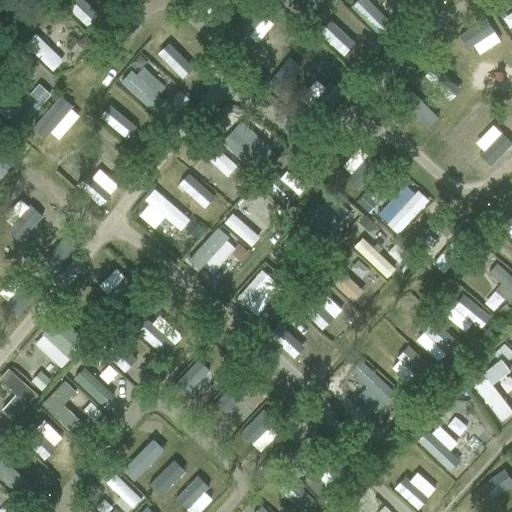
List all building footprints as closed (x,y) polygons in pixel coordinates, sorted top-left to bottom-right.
[(76,0),(67,7),(85,31),(106,15),(94,0),(76,0)] [(303,0),(316,9),(322,0),(303,0)] [(369,0),(356,0),(350,6),(379,38),(393,25),(369,0)] [(508,67),(511,63),(511,46),(491,21),(478,31),(508,67)] [(350,65),(370,47),(346,22),(326,40),(350,65)] [(144,52),(178,84),(198,63),(163,31),(144,52)] [(24,44),(52,71),(63,60),(35,33),(24,44)] [(85,37),(81,42),(81,47),(86,51),(93,44),(85,37)] [(19,51),(14,58),(23,66),(28,60),(19,51)] [(139,56),(133,63),(137,66),(142,66),(146,62),(139,56)] [(464,104),(479,89),(453,64),(438,79),(464,104)] [(35,81),(10,120),(24,129),(49,90),(35,81)] [(63,122),(77,105),(64,94),(30,134),(50,151),(70,128),(63,122)] [(128,143),(139,131),(105,100),(94,113),(128,143)] [(427,128),(439,116),(424,101),(412,114),(427,128)] [(488,102),(462,133),(486,153),(511,123),(488,102)] [(244,124),(225,144),(249,167),(268,147),(244,124)] [(275,138),(267,146),(275,153),(283,145),(275,138)] [(225,178),(237,166),(209,139),(197,152),(225,178)] [(352,189),(369,161),(342,145),(325,173),(352,189)] [(85,193),(107,173),(88,153),(66,173),(85,193)] [(290,199),(301,189),(282,169),(271,179),(290,199)] [(242,173),(236,181),(245,189),(251,181),(242,173)] [(177,196),(192,210),(199,203),(216,219),(227,207),(195,177),(177,196)] [(396,234),(428,202),(407,182),(376,215),(396,234)] [(178,232),(190,219),(156,188),(135,211),(154,229),(164,219),(178,232)] [(241,202),(222,222),(250,247),(268,227),(241,202)] [(365,216),(359,223),(367,230),(373,224),(365,216)] [(191,222),(186,228),(195,236),(201,230),(191,222)] [(216,226),(186,260),(200,272),(230,238),(216,226)] [(37,230),(17,250),(27,261),(37,251),(52,267),(63,256),(37,230)] [(410,231),(404,238),(412,245),(418,238),(410,231)] [(362,236),(352,247),(386,279),(396,269),(362,236)] [(453,238),(431,261),(444,273),(466,249),(453,238)] [(326,239),(318,248),(324,254),(332,245),(326,239)] [(238,245),(233,251),(233,256),(239,261),(247,253),(238,245)] [(343,248),(338,254),(345,260),(350,255),(343,248)] [(505,298),(511,303),(511,302),(511,275),(492,257),(483,267),(500,284),(484,301),(494,310),(505,298)] [(76,290),(98,304),(115,279),(92,265),(76,290)] [(261,269),(234,298),(248,311),(276,282),(261,269)] [(0,273),(0,289),(15,302),(23,291),(0,273)] [(349,276),(337,288),(353,303),(364,291),(349,276)] [(287,288),(279,296),(287,304),(295,296),(287,288)] [(453,300),(477,326),(487,316),(463,291),(453,300)] [(326,334),(337,324),(318,304),(307,314),(326,334)] [(504,305),(498,312),(504,318),(511,312),(504,305)] [(267,335),(287,352),(310,324),(290,308),(267,335)] [(161,357),(181,337),(156,311),(136,331),(161,357)] [(58,317),(42,335),(68,359),(85,342),(58,317)] [(423,327),(450,359),(461,351),(434,318),(423,327)] [(124,374),(143,355),(123,335),(104,355),(124,374)] [(412,375),(424,363),(407,344),(394,356),(412,375)] [(503,344),(492,354),(496,358),(500,354),(506,359),(511,353),(503,344)] [(84,354),(83,363),(96,363),(96,355),(84,354)] [(197,358),(172,384),(185,396),(209,370),(197,358)] [(491,385),(509,372),(500,360),(482,373),(481,372),(469,381),(500,422),(511,413),(491,385)] [(363,361),(342,380),(373,414),(395,394),(363,361)] [(83,366),(72,378),(104,407),(115,395),(83,366)] [(28,407),(38,396),(8,369),(0,377),(0,381),(15,395),(0,412),(12,422),(27,406),(28,407)] [(41,374),(33,383),(40,390),(48,381),(41,374)] [(63,405),(75,392),(64,381),(41,405),(75,437),(85,427),(63,405)] [(233,381),(214,406),(224,414),(243,388),(233,381)] [(254,388),(245,398),(255,406),(264,396),(254,388)] [(402,401),(393,409),(402,418),(411,409),(402,401)] [(453,401),(452,410),(464,412),(465,402),(453,401)] [(248,443),(274,418),(265,409),(239,434),(248,443)] [(102,415),(93,424),(102,432),(111,424),(102,415)] [(459,437),(467,427),(453,415),(445,425),(459,437)] [(450,472),(460,460),(449,450),(457,442),(436,423),(418,443),(450,472)] [(153,436),(165,447),(175,437),(163,425),(153,436)] [(29,444),(46,464),(59,453),(41,433),(29,444)] [(123,470),(135,481),(165,449),(153,438),(123,470)] [(283,446),(279,458),(291,461),(294,449),(283,446)] [(409,447),(402,457),(416,466),(423,457),(409,447)] [(158,486),(168,496),(199,464),(188,454),(158,486)] [(0,479),(16,498),(30,485),(2,455),(0,457),(0,479)] [(409,464),(391,485),(421,511),(439,490),(409,464)] [(317,479),(308,487),(323,504),(352,478),(343,469),(324,486),(317,479)] [(470,496),(485,511),(487,511),(511,489),(511,485),(498,470),(470,496)] [(116,473),(104,484),(129,509),(140,498),(116,473)] [(286,511),(293,511),(305,506),(290,480),(274,489),(286,511)] [(165,511),(201,511),(203,510),(183,492),(165,511)]
